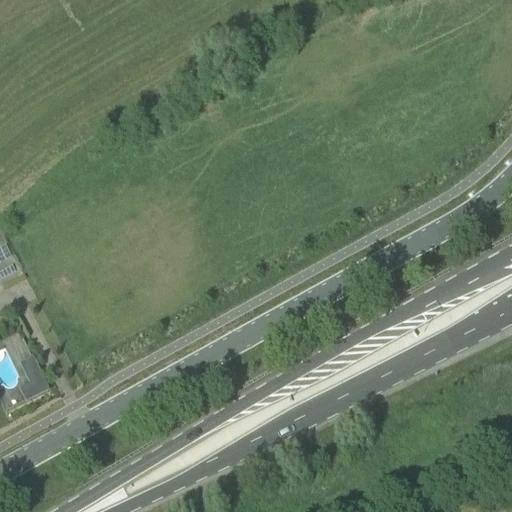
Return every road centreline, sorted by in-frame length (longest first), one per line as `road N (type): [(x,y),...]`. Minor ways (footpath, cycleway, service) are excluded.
road 1 (secondary): [(511,177),(450,224),(0,474)]
road 2 (primary): [(511,259),(169,448),(76,511)]
road 3 (primary): [(106,511),(511,308)]
